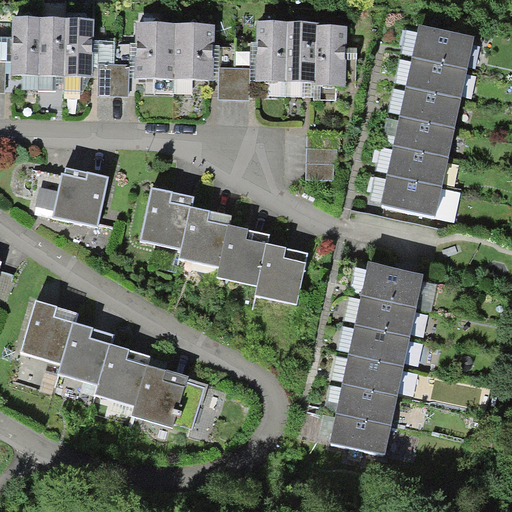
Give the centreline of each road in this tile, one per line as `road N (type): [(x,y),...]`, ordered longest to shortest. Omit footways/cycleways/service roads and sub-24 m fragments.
road 1 (residential): [(0,421),(71,459),(129,474),(192,477),(223,472),(259,449),(274,427),(276,394),(258,370),(100,282),(0,214)]
road 2 (residential): [(0,130),(169,139),(219,158),(332,225)]
